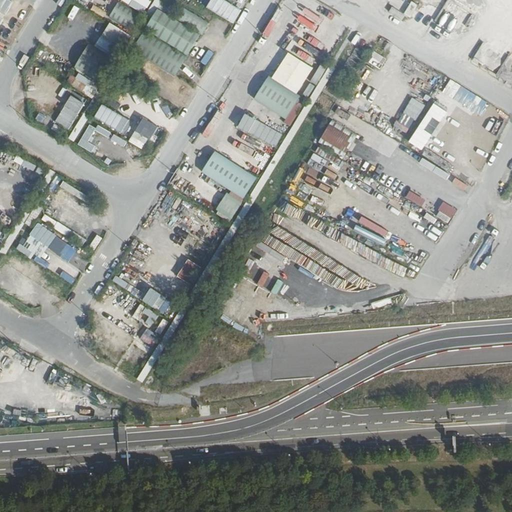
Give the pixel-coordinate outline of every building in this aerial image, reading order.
[(0,0),(0,23),(12,1),(10,0),(0,0)] [(116,0),(116,2),(145,11),(148,0),(116,0)] [(402,14),(420,24),(428,11),(410,1),(402,14)] [(130,27),(137,13),(116,2),(108,16),(130,27)] [(217,14),(232,22),(238,12),(223,3),(217,14)] [(102,17),(105,12),(92,4),(89,9),(102,17)] [(304,6),(301,11),(319,22),(322,17),(304,6)] [(130,51),(176,76),(205,21),(181,8),(175,19),(153,7),(130,51)] [(391,8),(389,13),(403,20),(405,14),(391,8)] [(76,11),(70,23),(75,26),(81,14),(76,11)] [(93,44),(115,58),(130,36),(107,22),(93,44)] [(86,44),(72,65),(95,80),(108,58),(86,44)] [(32,60),(43,67),(51,54),(39,47),(32,60)] [(371,51),(366,62),(380,68),(385,57),(371,51)] [(288,52),(271,77),(296,93),(312,68),(288,52)] [(320,61),(303,94),(307,96),(295,120),(303,123),(332,67),(320,61)] [(72,70),(65,81),(82,91),(88,80),(72,70)] [(271,77),(269,76),(253,99),(285,119),(300,96),(296,93),(271,77)] [(449,100),(459,85),(445,77),(436,92),(449,100)] [(464,89),(457,103),(474,111),(481,97),(464,89)] [(53,122),(69,130),(83,102),(68,94),(53,122)] [(230,104),(223,102),(217,119),(231,123),(240,98),(234,95),(230,104)] [(351,96),(346,111),(356,115),(362,100),(351,96)] [(91,119),(120,131),(127,117),(97,104),(91,119)] [(163,108),(166,120),(172,119),(169,107),(163,108)] [(336,108),(332,115),(345,122),(349,115),(336,108)] [(235,127),(275,147),(282,133),(242,113),(235,127)] [(126,141),(142,150),(156,126),(141,117),(126,141)] [(345,156),(355,134),(327,121),(317,142),(345,156)] [(250,143),(247,148),(259,155),(262,150),(250,143)] [(306,163),(336,175),(342,160),(313,148),(306,163)] [(424,148),(420,154),(447,171),(451,165),(424,148)] [(215,151),(202,172),(243,198),(256,177),(215,151)] [(265,166),(269,161),(258,154),(254,159),(265,166)] [(16,157),(11,170),(30,177),(34,164),(16,157)] [(310,169),(304,182),(319,189),(325,176),(310,169)] [(178,190),(189,197),(197,185),(186,178),(178,190)] [(404,198),(421,205),(424,198),(407,191),(404,198)] [(434,216),(449,223),(456,209),(441,202),(434,216)] [(31,229),(43,208),(37,204),(24,224),(31,229)] [(298,254),(312,220),(284,208),(269,243),(298,254)] [(43,215),(40,221),(81,243),(85,237),(43,215)] [(359,216),(356,221),(384,236),(387,231),(359,216)] [(62,259),(71,246),(36,222),(27,234),(62,259)] [(349,247),(352,237),(327,228),(324,237),(349,247)] [(93,250),(100,238),(95,234),(87,247),(93,250)] [(28,257),(32,251),(19,243),(15,248),(28,257)] [(36,255),(32,260),(45,268),(48,263),(36,255)] [(23,275),(31,264),(20,256),(12,267),(23,275)] [(380,268),(400,273),(402,265),(382,260),(380,268)] [(477,274),(483,276),(487,264),(481,262),(477,274)] [(39,284),(47,271),(33,264),(26,276),(39,284)] [(337,283),(339,277),(318,268),(315,274),(337,283)] [(174,285),(182,274),(177,271),(170,283),(174,285)] [(49,290),(56,277),(49,274),(42,286),(49,290)] [(114,275),(111,280),(134,295),(137,290),(114,275)] [(244,292),(250,284),(244,279),(238,288),(244,292)] [(139,300),(163,314),(170,301),(147,287),(139,300)] [(151,326),(157,314),(138,304),(132,316),(151,326)] [(142,369),(156,334),(141,328),(127,363),(142,369)]
